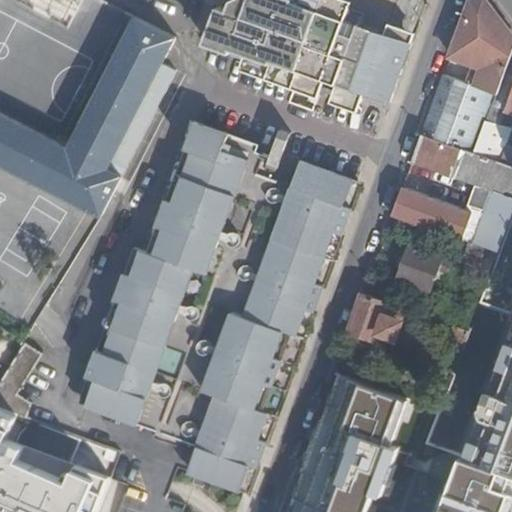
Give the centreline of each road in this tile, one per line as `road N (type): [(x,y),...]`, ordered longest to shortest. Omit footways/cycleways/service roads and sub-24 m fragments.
road 1 (unclassified): [(396,150),(212,88),(199,95),(50,396),(58,409),(148,446),(158,464),(146,511)]
road 2 (residential): [(396,150),(267,511)]
road 3 (residential): [(451,0),(396,150)]
road 4 (unknown): [(199,95),(188,28),(134,0)]
